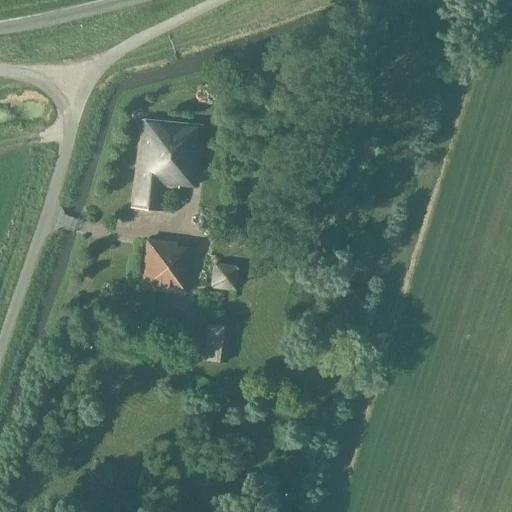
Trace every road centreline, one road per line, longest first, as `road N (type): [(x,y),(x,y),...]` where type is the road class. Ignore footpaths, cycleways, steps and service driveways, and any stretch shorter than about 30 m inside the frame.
road 1 (unclassified): [(0,347),(71,118)]
road 2 (unclassified): [(71,118),(88,80),(116,52),(220,0)]
road 3 (unclassified): [(0,28),(129,0)]
